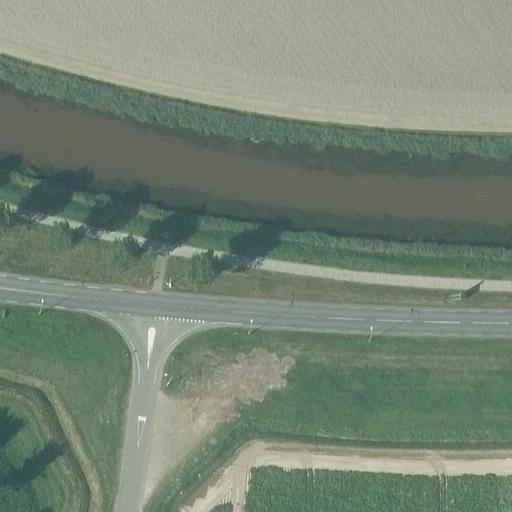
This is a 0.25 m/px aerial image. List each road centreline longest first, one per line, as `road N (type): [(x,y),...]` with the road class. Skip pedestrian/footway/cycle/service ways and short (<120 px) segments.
road 1 (secondary): [(511,324),(166,306)]
road 2 (unclassified): [(126,511),(147,365)]
road 3 (secondary): [(139,303),(0,288)]
